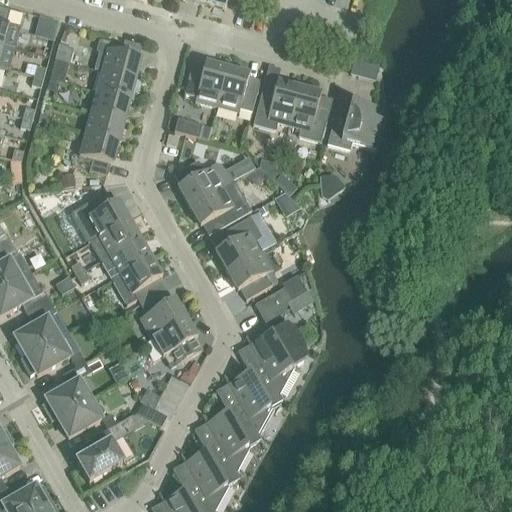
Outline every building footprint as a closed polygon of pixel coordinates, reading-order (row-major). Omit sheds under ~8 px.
[(202,0),(201,4),(225,11),(227,0),(202,0)] [(0,46),(2,48),(8,26),(2,24),(5,13),(9,14),(9,13),(0,10),(0,46)] [(54,44),(59,24),(44,21),(39,40),(54,44)] [(136,83),(142,61),(138,60),(141,50),(142,50),(142,49),(124,44),(124,45),(127,46),(126,49),(102,43),(99,43),(96,54),(98,56),(99,56),(94,72),(102,74),(136,83)] [(354,64),(350,77),(374,84),(378,70),(354,64)] [(227,72),(205,66),(204,70),(193,67),(194,65),(192,65),(184,97),(185,98),(185,96),(196,99),(195,104),(217,110),(227,72)] [(34,79),(43,81),(46,71),(36,69),(34,79)] [(227,72),(217,110),(239,116),(240,111),(251,114),(251,115),(252,115),(260,83),(259,83),(259,84),(248,81),(249,77),(227,72)] [(49,83),(59,85),(62,75),(52,73),(49,83)] [(136,83),(102,74),(96,95),(130,104),(133,95),(136,96),(139,94),(142,85),(136,83)] [(43,81),(34,79),(31,89),(41,91),(43,81)] [(59,85),(49,83),(47,93),(56,95),(59,85)] [(276,89),(265,86),(265,85),(264,84),(252,128),(254,128),(254,127),(275,133),(277,126),(289,129),(299,91),(277,85),(276,89)] [(299,91),(289,129),(301,133),(299,139),(320,145),(319,146),(321,146),(332,103),(331,102),(331,103),(320,101),(321,97),(299,91)] [(130,104),(96,95),(91,116),(125,125),(130,104)] [(377,153),(385,122),(372,119),(375,111),(351,105),(350,109),(339,106),(340,105),(339,104),(327,148),(328,148),(328,147),(349,153),(351,146),(377,153)] [(23,121),(32,123),(35,113),(25,111),(23,121)] [(41,115),(38,125),(48,127),(50,117),(41,115)] [(125,125),(91,116),(85,137),(119,146),(125,125)] [(32,123),(23,121),(20,131),(29,133),(32,123)] [(177,121),(174,135),(198,141),(201,127),(177,121)] [(119,146),(85,137),(79,159),(96,164),(93,175),(89,174),(89,175),(107,180),(108,178),(106,178),(109,167),(113,168),(119,146)] [(169,137),(166,147),(176,149),(178,140),(169,137)] [(14,152),(11,162),(21,165),(24,155),(14,152)] [(181,188),(177,190),(189,210),(223,190),(212,170),(193,181),(187,172),(190,170),(190,169),(173,178),(174,179),(175,179),(181,188)] [(72,178),(61,179),(62,190),(74,189),(72,178)] [(291,187),(284,194),(290,200),(297,193),(291,187)] [(232,204),(223,190),(189,210),(200,230),(203,228),(209,237),(208,238),(209,239),(251,215),(246,207),(243,205),(237,203),(233,203),(232,204)] [(75,191),(70,192),(71,198),(75,201),(80,200),(79,191),(75,191)] [(71,216),(88,246),(90,245),(129,223),(118,203),(114,205),(109,195),(110,195),(109,194),(71,216)] [(267,207),(258,212),(262,218),(270,213),(267,207)] [(218,253),(215,255),(226,274),(260,254),(254,243),(260,240),(250,222),(251,221),(250,220),(211,242),(211,243),(212,243),(218,253)] [(101,264),(140,242),(129,223),(90,245),(101,264)] [(0,253),(12,247),(6,236),(4,238),(0,230),(0,253)] [(111,283),(151,260),(140,242),(101,264),(111,283)] [(0,293),(31,276),(19,256),(18,257),(12,247),(0,253),(0,293)] [(260,254),(226,274),(237,294),(241,292),(246,302),(245,302),(246,303),(272,288),(271,287),(268,289),(262,279),(272,274),(260,254)] [(140,300),(143,305),(140,307),(140,308),(166,292),(165,292),(159,282),(162,280),(151,260),(111,283),(126,308),(140,300)] [(76,279),(84,274),(79,265),(70,270),(76,279)] [(85,295),(93,290),(84,274),(76,279),(85,295)] [(0,320),(21,308),(27,318),(50,305),(44,295),(42,296),(31,276),(0,293),(0,320)] [(246,340),(282,403),(283,403),(279,397),(293,372),(292,371),(304,364),(302,359),(302,356),(301,353),(300,350),(299,347),(297,344),(296,341),(294,338),(292,336),(289,334),(287,332),(283,324),(288,307),(292,304),(306,295),(297,279),(282,287),(284,291),(254,308),(273,340),(253,351),(246,340)] [(186,321),(175,302),(171,304),(165,294),(166,293),(166,292),(140,308),(143,306),(149,317),(140,322),(151,341),(186,321)] [(33,329),(14,340),(25,360),(59,340),(68,335),(50,305),(27,318),(33,329)] [(186,321),(151,341),(162,361),(172,356),(177,365),(174,367),(175,368),(201,353),(200,352),(199,353),(194,343),(197,341),(186,321)] [(59,340),(25,360),(37,379),(70,360),(59,340)] [(282,403),(246,340),(245,340),(249,348),(237,355),(251,379),(231,391),(224,379),(260,442),(261,442),(258,436),(271,411),(270,410),(282,403)] [(70,360),(76,370),(85,365),(79,355),(70,360)] [(57,422),(90,403),(79,383),(91,376),(85,365),(62,378),(68,389),(45,402),(47,406),(42,409),(52,425),(57,422)] [(183,375),(180,380),(191,387),(191,386),(196,377),(189,373),(183,375)] [(170,374),(155,397),(172,407),(187,385),(170,374)] [(224,379),(223,379),(228,387),(215,394),(229,419),(210,430),(203,418),(202,418),(239,482),(239,481),(236,475),(250,451),(249,449),(260,442),(224,379)] [(90,403),(57,422),(68,442),(101,422),(90,403)] [(167,420),(153,412),(142,406),(137,417),(161,430),(167,420)] [(110,417),(101,422),(107,433),(116,427),(110,417)] [(239,482),(202,418),(202,419),(206,426),(194,433),(208,458),(188,469),(181,457),(181,458),(212,511),(215,511),(228,490),(227,488),(239,482)] [(0,436),(0,435),(0,454),(8,450),(14,447),(6,433),(0,436)] [(107,433),(90,443),(96,453),(77,464),(89,485),(122,466),(120,463),(123,462),(124,463),(124,462),(107,433)] [(0,495),(6,491),(0,481),(20,470),(8,450),(0,454),(0,495)] [(212,511),(181,458),(180,458),(184,465),(172,473),(186,497),(166,509),(160,497),(159,497),(167,511),(212,511)] [(37,492),(35,488),(12,502),(6,491),(0,495),(0,511),(39,511),(52,505),(42,489),(37,492)] [(167,511),(159,497),(163,505),(150,511),(167,511)]
